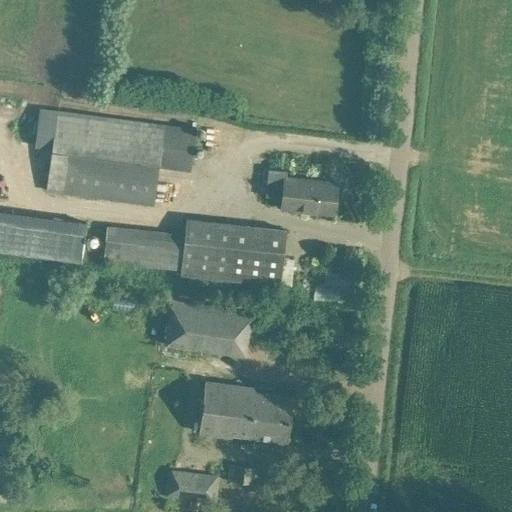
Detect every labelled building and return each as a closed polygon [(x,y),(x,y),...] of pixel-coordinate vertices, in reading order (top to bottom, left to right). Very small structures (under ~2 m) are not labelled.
[(47,188),(152,204),(158,166),(190,170),(195,129),(57,111),(47,188)] [(333,213),(336,183),(285,178),(286,171),(268,169),(265,197),(282,198),(281,208),(333,213)] [(87,223),(0,210),(0,251),(81,263),(87,223)] [(185,219),(183,237),(180,270),(179,274),(279,285),(284,229),(185,219)] [(180,270),(183,237),(106,228),(102,261),(180,270)] [(246,356),(252,311),(172,300),(171,308),(166,345),(182,347),(246,356)] [(134,422),(90,417),(85,456),(163,465),(168,425),(184,427),(190,373),(140,367),(134,422)] [(255,388),(204,381),(198,432),(231,437),(232,434),(286,441),(292,397),(254,392),(255,388)] [(250,484),(252,468),(229,465),(227,482),(250,484)] [(168,471),(165,496),(214,502),(217,477),(168,471)]
